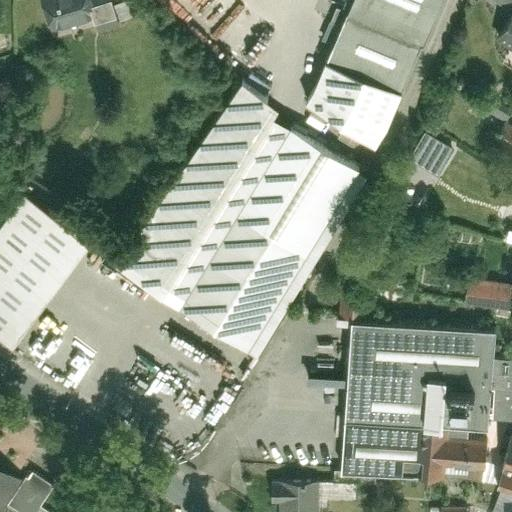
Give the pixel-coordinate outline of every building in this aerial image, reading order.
[(47,0),(55,24),(100,11),(96,0),(47,0)] [(96,0),(100,11),(119,5),(117,0),(96,0)] [(379,140),(439,0),(348,0),(307,94),(379,140)] [(511,44),(511,12),(497,35),(511,44)] [(123,261),(256,345),(368,168),(275,110),(281,100),(241,75),(123,261)] [(511,145),(511,120),(509,118),(497,134),(511,145)] [(440,170),(453,140),(422,127),(409,156),(440,170)] [(0,327),(12,337),(89,233),(26,187),(0,222),(0,327)] [(370,255),(353,255),(352,275),(370,276),(370,255)] [(465,297),(511,305),(511,278),(470,272),(465,297)] [(351,315),(345,412),(423,417),(449,419),(490,421),(496,323),(351,315)] [(45,358),(60,336),(48,327),(32,349),(45,358)] [(62,351),(54,364),(76,377),(89,355),(77,348),(71,357),(62,351)] [(345,412),(342,465),(376,467),(420,469),(423,417),(345,412)] [(423,417),(420,469),(446,471),(447,459),(484,461),(486,433),(449,431),(449,419),(423,417)] [(511,424),(510,424),(499,475),(511,477),(511,424)] [(0,510),(8,498),(23,475),(0,460),(0,510)] [(23,475),(8,498),(30,511),(33,511),(54,480),(29,464),(23,475)] [(335,466),(335,477),(358,477),(375,478),(376,467),(342,465),(335,466)] [(279,511),(320,511),(321,494),(321,476),(272,475),(271,496),(280,497),(279,511)] [(335,477),(321,476),(321,494),(357,495),(358,477),(335,477)] [(442,511),(468,511),(469,504),(442,503),(442,511)]
